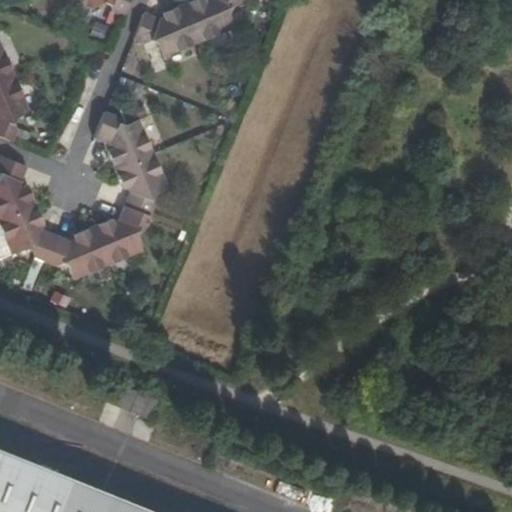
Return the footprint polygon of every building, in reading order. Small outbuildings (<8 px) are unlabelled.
[(90,0),(92,4),(101,0),(110,0),(114,1),(116,9),(126,12),(130,0),(90,0)] [(164,51),(197,37),(181,0),(179,0),(170,4),(172,10),(160,16),(146,11),(135,36),(146,40),(151,38),(158,39),(164,51)] [(181,0),(197,37),(231,22),(226,9),(229,4),(238,1),(238,0),(181,0)] [(0,80),(17,73),(2,39),(0,39),(0,80)] [(32,107),(17,73),(0,80),(0,132),(13,138),(17,126),(15,122),(19,112),(32,107)] [(115,167),(154,150),(140,115),(125,121),(118,121),(115,114),(105,110),(95,135),(110,141),(114,152),(110,154),(115,167)] [(168,184),(154,150),(115,167),(120,180),(124,178),(129,189),(124,203),(149,213),(153,203),(151,197),(155,190),(168,184)] [(0,215),(33,201),(27,190),(25,191),(20,177),(25,163),(0,153),(0,215)] [(34,253),(46,258),(56,231),(42,226),(40,226),(35,216),(39,214),(33,201),(0,215),(0,227),(11,253),(27,245),(33,249),(34,253)] [(144,225),(149,213),(124,203),(117,216),(106,221),(104,218),(92,224),(108,261),(141,247),(135,233),(138,226),(144,225)] [(73,276),(108,261),(92,224),(80,229),(81,233),(70,237),(56,231),(46,258),(56,262),(59,259),(67,263),(73,276)] [(27,283),(34,286),(43,263),(36,260),(27,283)] [(123,406),(151,417),(159,397),(132,386),(123,406)] [(0,511),(161,511),(0,446),(0,511)] [(360,511),(365,511),(373,495),(355,488),(348,507),(360,511)] [(405,511),(407,509),(373,495),(365,511),(405,511)]
